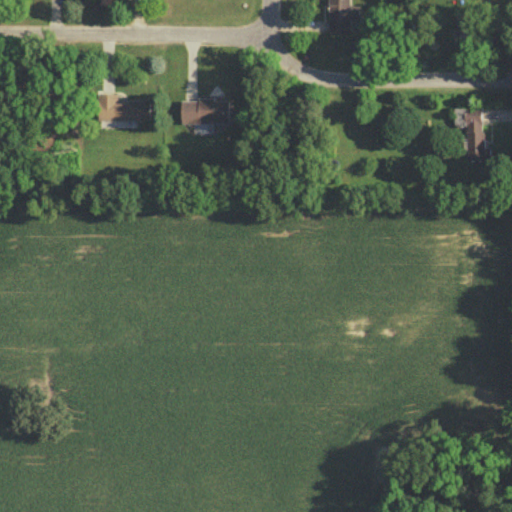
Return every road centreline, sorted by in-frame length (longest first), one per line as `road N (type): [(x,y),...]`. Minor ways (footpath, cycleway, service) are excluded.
road 1 (residential): [(511,76),(306,73),(289,63),(271,33),(270,0)]
road 2 (residential): [(271,33),(0,32)]
